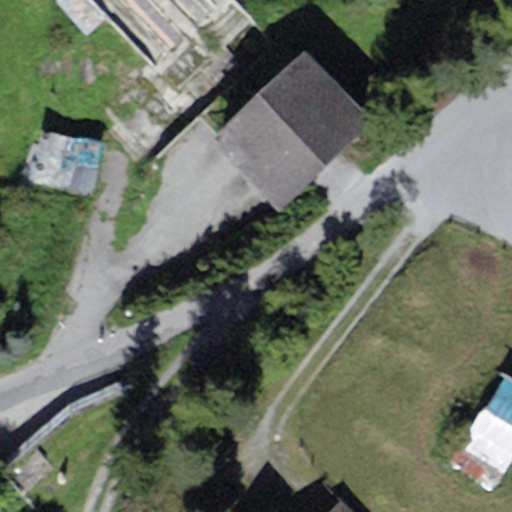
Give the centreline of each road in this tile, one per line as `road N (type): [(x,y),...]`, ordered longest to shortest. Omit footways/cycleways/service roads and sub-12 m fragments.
road 1 (unclassified): [(511,83),(383,191),(233,300),(0,388)]
road 2 (track): [(233,300),(118,471),(103,511)]
